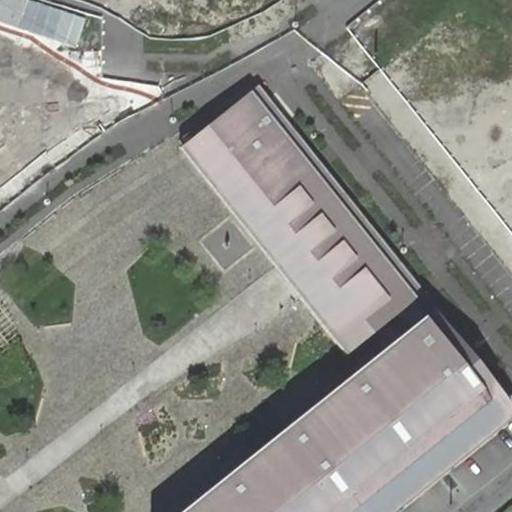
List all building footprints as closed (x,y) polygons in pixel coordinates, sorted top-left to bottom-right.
[(423,291),(259,83),(190,138),(198,148),(298,274),(311,290),(302,298),(345,352),(381,324),(423,291)] [(223,271),(251,248),(228,219),(199,243),(223,271)] [(10,307),(0,297),(0,361),(17,348),(10,307)] [(362,373),(188,511),(384,511),(508,413),(432,318),(398,346),(362,373)] [(398,346),(381,324),(345,352),(362,373),(398,346)]
